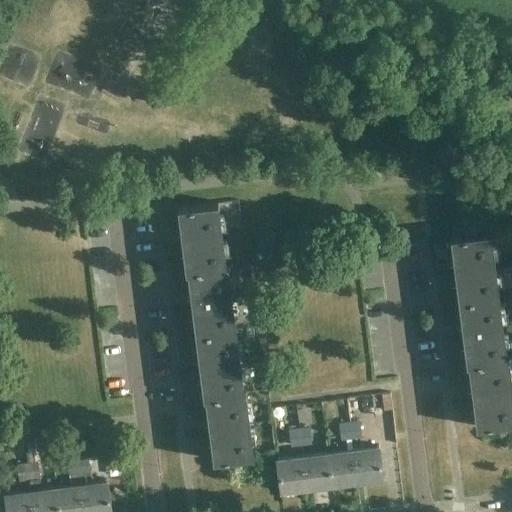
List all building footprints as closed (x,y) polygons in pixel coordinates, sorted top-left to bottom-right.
[(41,157),(58,109),(32,100),(15,148),(41,157)] [(217,201),(177,206),(185,270),(187,270),(226,265),(226,264),(225,265),(217,201)] [(450,236),(458,300),(498,295),(490,231),(450,236)] [(187,270),(195,333),(235,328),(226,265),(187,270)] [(466,365),(467,364),(467,363),(506,358),(498,295),(458,300),(466,365)] [(195,333),(203,396),(243,391),(235,328),(195,333)] [(467,364),(475,427),(511,422),(511,395),(507,358),(506,358),(467,363),(467,364)] [(206,398),(213,461),(253,455),(244,391),(243,392),(243,391),(203,396),(203,398),(206,398)] [(358,422),(349,423),(351,437),(360,436),(358,422)] [(351,437),(349,423),(340,424),(341,438),(351,437)] [(308,428),(299,429),(301,443),(310,442),(308,428)] [(301,443),(299,429),(290,430),(291,444),(301,443)] [(378,445),(352,448),(356,482),(382,479),(378,445)] [(352,448),(327,451),(332,485),(356,482),(352,448)] [(327,451),(302,454),(307,488),(332,485),(327,451)] [(307,488),(302,454),(276,457),(281,492),(307,488)] [(86,456),(77,457),(79,471),(88,470),(86,456)] [(79,471),(77,457),(68,458),(70,472),(79,471)] [(36,462),(27,463),(29,478),(38,477),(36,462)] [(29,478),(27,463),(18,464),(20,479),(29,478)] [(88,470),(79,471),(83,511),(110,511),(106,479),(90,481),(88,470)] [(71,483),(55,485),(58,511),(83,511),(79,471),(70,472),(71,483)] [(38,477),(29,478),(31,489),(33,511),(58,511),(55,485),(39,487),(38,477)] [(33,511),(31,489),(5,492),(7,511),(33,511)]
